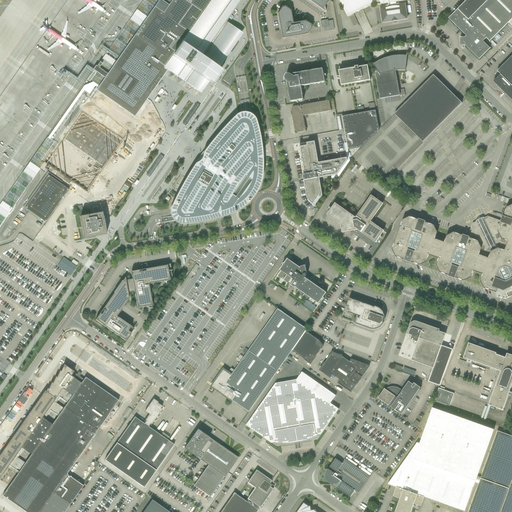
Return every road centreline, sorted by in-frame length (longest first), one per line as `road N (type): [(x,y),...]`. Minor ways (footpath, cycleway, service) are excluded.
road 1 (unclassified): [(304,481),(68,316)]
road 2 (unclassified): [(511,121),(423,38),(259,60)]
road 3 (unclassified): [(304,481),(381,366),(408,290)]
road 4 (unclassified): [(249,225),(117,250),(68,316)]
road 5 (unknown): [(130,391),(61,347),(80,338),(138,379)]
road 6 (unknown): [(235,433),(275,372),(294,360),(356,403)]
road 7 (unclassified): [(0,415),(68,316)]
